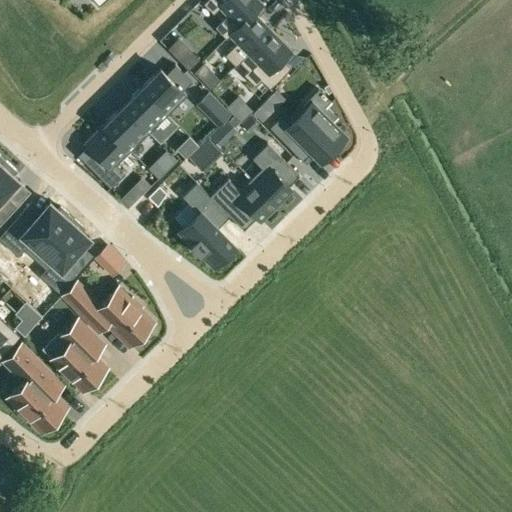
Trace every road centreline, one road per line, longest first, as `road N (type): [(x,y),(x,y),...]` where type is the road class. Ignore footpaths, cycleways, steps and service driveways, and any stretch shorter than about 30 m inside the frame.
road 1 (residential): [(292,0),(371,148),(223,300)]
road 2 (residential): [(183,337),(68,455),(35,458),(0,428)]
road 3 (residential): [(31,149),(185,0)]
road 4 (residential): [(31,149),(148,258)]
